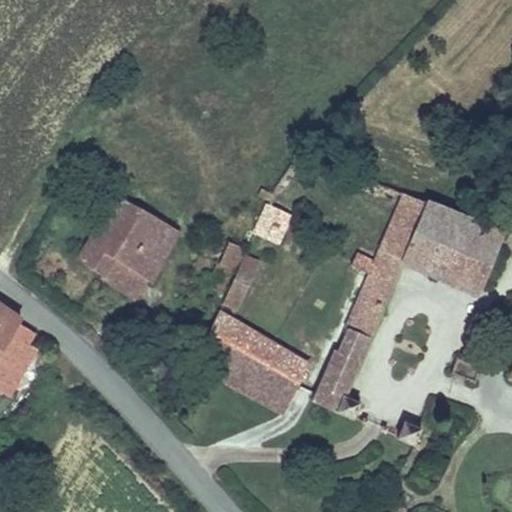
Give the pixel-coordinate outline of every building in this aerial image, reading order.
[(114,278),(123,262),(160,280),(185,227),(127,197),(93,268),(114,278)] [(388,255),(413,265),(490,299),(493,291),(511,244),(412,198),(388,255)] [(279,204),(265,233),(270,235),(286,244),(300,216),(279,204)] [(286,244),(270,235),(263,248),(280,256),(286,244)] [(241,245),(219,289),(233,297),(256,252),(241,245)] [(379,274),(404,285),(413,265),(388,255),(379,274)] [(152,297),(160,280),(123,262),(114,278),(152,297)] [(257,262),(229,319),(240,325),(269,267),(257,262)] [(354,403),(404,285),(379,274),(347,346),(344,344),(317,404),(358,424),(365,409),(354,403)] [(0,350),(7,341),(17,324),(19,320),(0,306),(0,350)] [(212,352),(239,366),(256,334),(240,325),(229,319),(212,352)] [(17,324),(7,341),(22,352),(32,335),(17,324)] [(314,366),(256,334),(239,366),(299,398),(314,366)] [(33,358),(22,352),(7,341),(0,350),(0,392),(6,397),(33,358)] [(455,379),(475,388),(483,370),(462,360),(455,379)] [(231,382),(290,413),(299,398),(239,366),(231,382)] [(426,456),(433,436),(416,428),(408,448),(426,456)]
